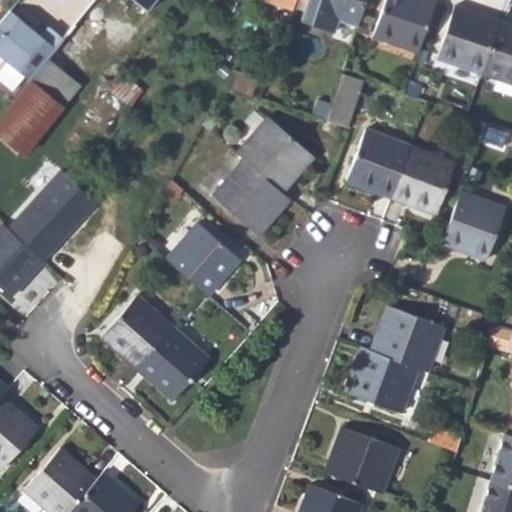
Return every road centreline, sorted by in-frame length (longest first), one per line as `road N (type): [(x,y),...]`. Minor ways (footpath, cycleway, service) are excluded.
road 1 (residential): [(340,248),(250,511)]
road 2 (residential): [(51,346),(72,382),(227,511)]
